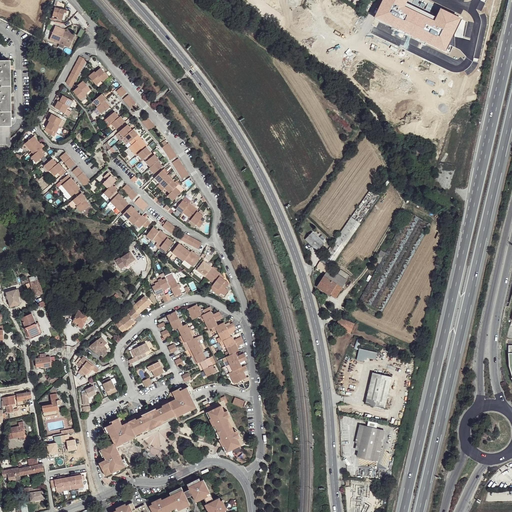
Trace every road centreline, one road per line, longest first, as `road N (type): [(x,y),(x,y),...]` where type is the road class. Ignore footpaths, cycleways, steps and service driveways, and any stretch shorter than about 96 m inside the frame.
road 1 (secondary): [(132,0),(211,95),(282,220),(317,327),(339,509)]
road 2 (motorway): [(418,511),(511,108)]
road 3 (motorway): [(494,117),(403,511)]
road 4 (residential): [(245,322),(210,300),(188,299),(143,322),(124,342),(119,358),(131,393),(90,422),(103,497)]
road 5 (residential): [(245,322),(216,238),(215,206),(146,107),(92,50)]
road 6 (residential): [(144,271),(124,305),(68,361),(95,500)]
road 7 (residential): [(54,511),(20,322),(0,302)]
road 8 (secondary): [(511,203),(484,324),(481,405)]
road 9 (secondary): [(501,405),(494,325),(511,245)]
road 10 (residential): [(242,477),(261,448),(245,322)]
road 11 (residential): [(103,497),(208,461),(242,477)]
